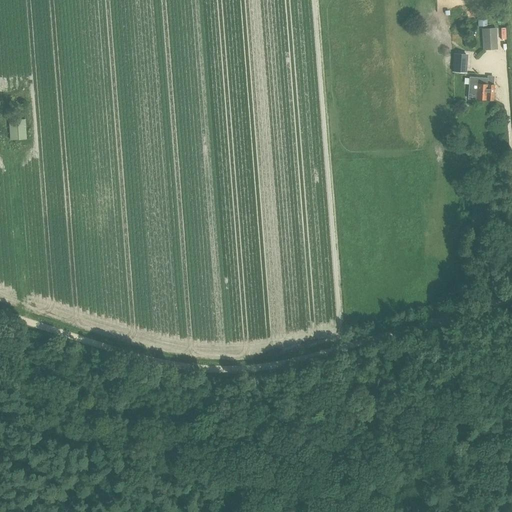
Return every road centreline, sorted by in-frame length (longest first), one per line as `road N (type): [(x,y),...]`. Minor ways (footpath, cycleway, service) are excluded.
road 1 (track): [(511,294),(255,370),(206,377),(0,317)]
road 2 (track): [(459,511),(446,314)]
road 3 (track): [(504,109),(511,229)]
